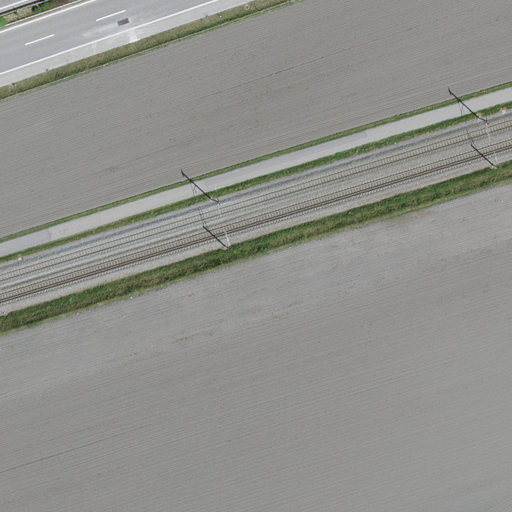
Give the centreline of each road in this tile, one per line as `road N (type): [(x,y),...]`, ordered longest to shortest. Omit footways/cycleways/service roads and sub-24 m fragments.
road 1 (track): [(511,87),(0,241)]
road 2 (motorway): [(0,54),(159,0)]
